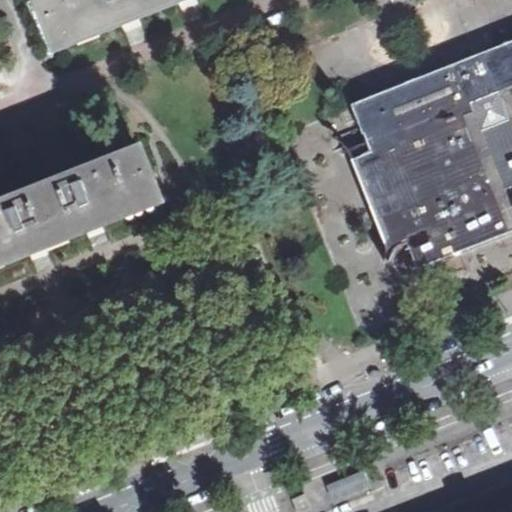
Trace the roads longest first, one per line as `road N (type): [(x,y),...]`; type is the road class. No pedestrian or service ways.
road 1 (tertiary): [(243,459),(511,348)]
road 2 (tertiary): [(108,511),(243,459)]
